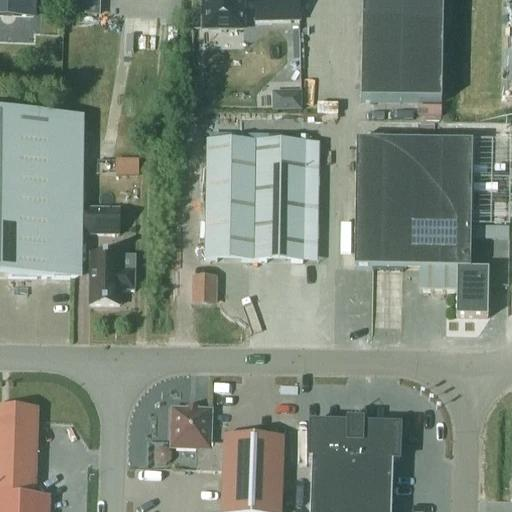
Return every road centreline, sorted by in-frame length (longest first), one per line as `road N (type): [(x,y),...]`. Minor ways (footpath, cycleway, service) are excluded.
road 1 (unclassified): [(464,371),(114,367)]
road 2 (unclassified): [(110,511),(114,367)]
road 3 (unclassified): [(462,511),(464,371)]
